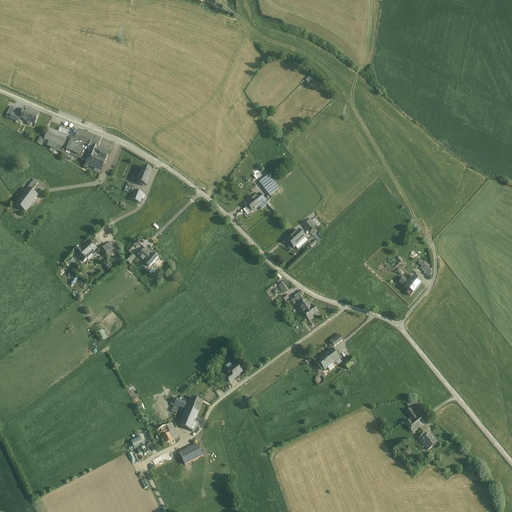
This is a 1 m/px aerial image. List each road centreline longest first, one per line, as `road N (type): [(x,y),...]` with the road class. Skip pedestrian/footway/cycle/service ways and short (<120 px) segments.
road 1 (unclassified): [(347,307),(286,273),(185,178),(120,138),(0,90)]
road 2 (track): [(239,0),(248,21),(320,54),(346,80),(428,216),(434,244)]
road 3 (unclassified): [(166,511),(148,472),(151,457),(197,433),(213,404),(347,307)]
road 4 (unclassified): [(511,460),(398,324),(347,307)]
